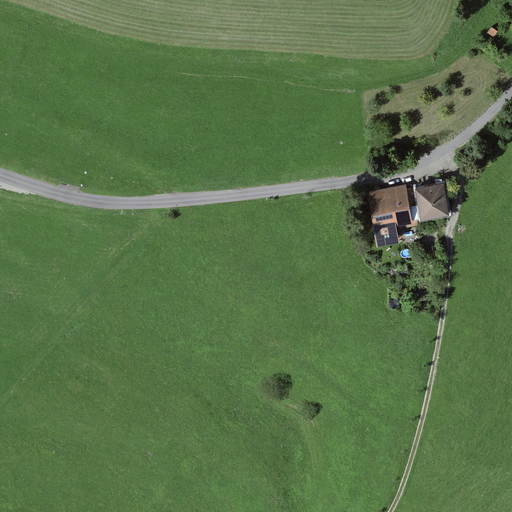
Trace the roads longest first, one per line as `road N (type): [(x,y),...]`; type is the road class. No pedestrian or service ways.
road 1 (tertiary): [(511,90),(440,152),(375,176),(148,202),(62,194),(0,174)]
road 2 (track): [(389,511),(410,465),(441,324),(459,188),(440,152)]
